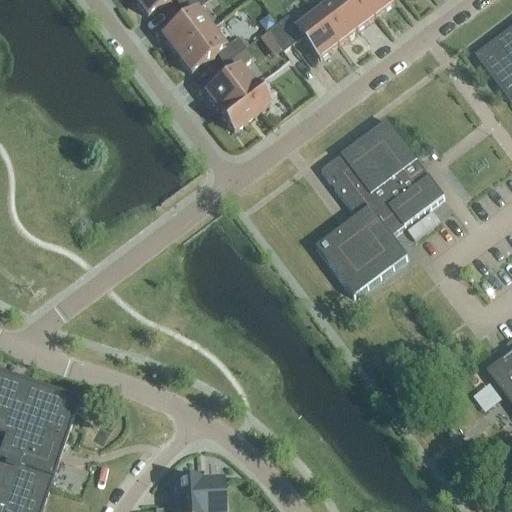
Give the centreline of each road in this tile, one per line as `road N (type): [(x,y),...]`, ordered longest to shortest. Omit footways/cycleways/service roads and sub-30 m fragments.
road 1 (residential): [(229,184),(472,0)]
road 2 (residential): [(32,357),(43,328),(229,184)]
road 3 (residential): [(229,184),(89,0)]
road 4 (residential): [(32,357),(198,420)]
road 5 (residential): [(198,420),(254,462),(295,511)]
road 6 (residential): [(198,420),(121,511)]
